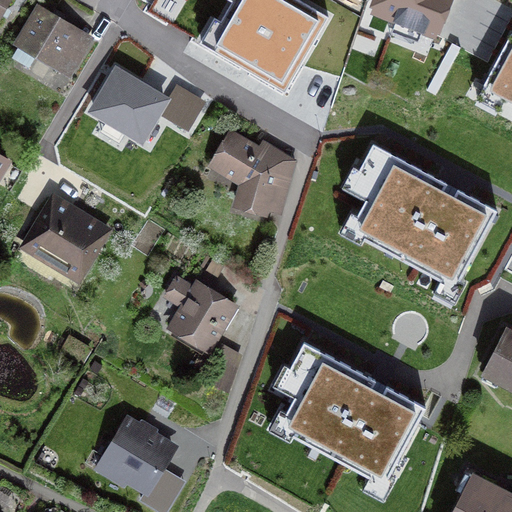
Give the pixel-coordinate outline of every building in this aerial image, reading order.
[(0,0),(0,14),(8,0),(0,0)] [(267,0),(196,0),(192,9),(246,38),(267,0)] [(374,0),(371,7),(434,33),(447,0),(374,0)] [(92,40),(34,7),(11,47),(69,80),(92,40)] [(257,40),(318,74),(332,49),(322,45),(271,16),(257,40)] [(352,38),(330,28),(322,45),(332,49),(344,55),(352,38)] [(511,38),(487,82),(511,95),(511,38)] [(213,168),(257,196),(256,200),(280,208),(289,179),(274,174),(279,167),(232,138),(213,168)] [(455,289),(498,211),(387,150),(344,228),(455,289)] [(0,178),(8,164),(0,159),(0,178)] [(112,229),(49,194),(17,250),(80,285),(112,229)] [(191,288),(175,280),(164,301),(179,309),(166,332),(211,356),(238,307),(193,283),(191,288)] [(511,335),(501,329),(480,368),(511,384),(511,335)] [(240,357),(221,348),(205,384),(224,393),(240,357)] [(275,426),(383,484),(423,409),(316,351),(275,426)] [(170,448),(124,423),(99,468),(145,494),(170,448)] [(511,511),(511,493),(474,473),(453,511),(511,511)]
